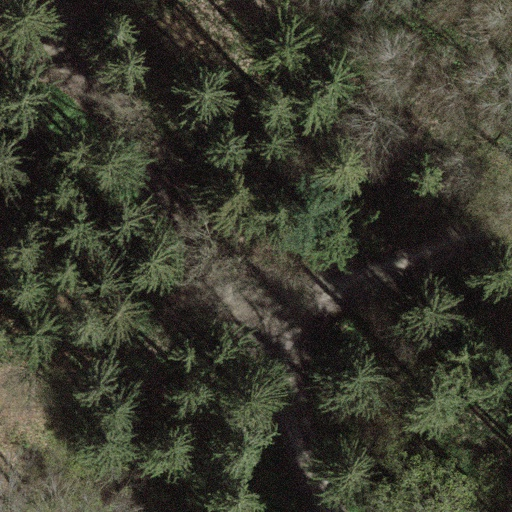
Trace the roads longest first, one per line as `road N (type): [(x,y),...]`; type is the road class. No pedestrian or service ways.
road 1 (track): [(79,63),(251,313),(330,511)]
road 2 (track): [(511,198),(251,313)]
